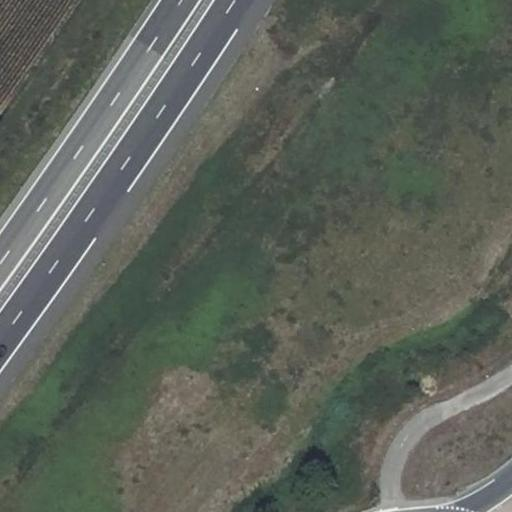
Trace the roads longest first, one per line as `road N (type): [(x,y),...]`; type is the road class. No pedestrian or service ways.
road 1 (motorway): [(0,342),(235,0)]
road 2 (motorway): [(180,0),(0,263)]
road 3 (track): [(511,370),(393,441),(390,511)]
